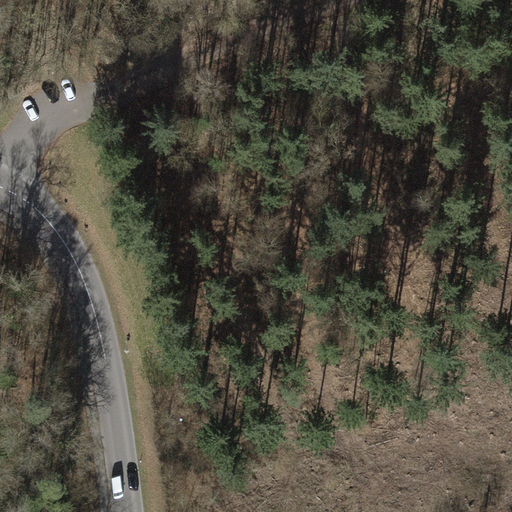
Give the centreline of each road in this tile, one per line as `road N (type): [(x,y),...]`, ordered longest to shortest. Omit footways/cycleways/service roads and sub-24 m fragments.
road 1 (track): [(2,180),(62,110),(341,0)]
road 2 (unclassified): [(127,511),(101,341),(84,283),(64,240),(0,179)]
